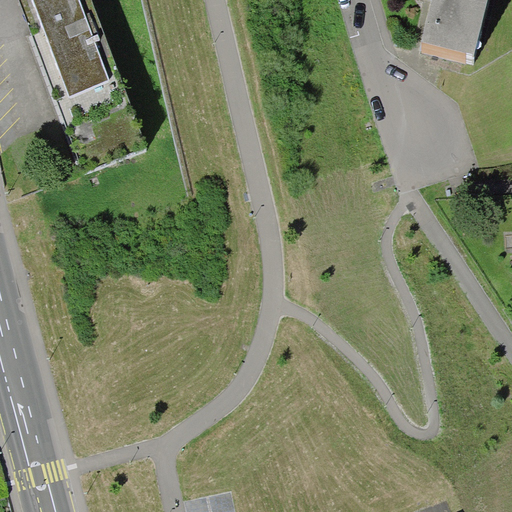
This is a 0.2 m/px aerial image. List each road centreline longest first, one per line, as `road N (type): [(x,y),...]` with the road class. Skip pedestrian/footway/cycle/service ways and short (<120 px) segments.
road 1 (motorway): [(180,0),(300,511)]
road 2 (motorway): [(340,502),(221,0)]
road 3 (residential): [(356,0),(414,188)]
road 4 (primary): [(49,511),(12,371)]
